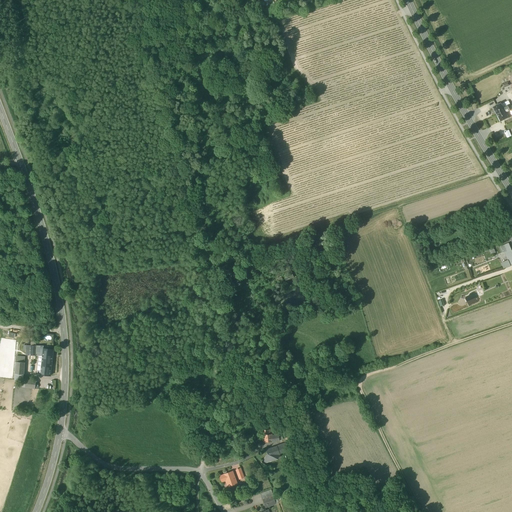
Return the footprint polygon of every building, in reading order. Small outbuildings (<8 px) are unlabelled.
[(496,114),(509,108),(507,105),(503,107),(500,103),(493,107),(496,114)] [(505,113),(510,111),(509,108),(496,114),(500,121),(507,117),(505,113)] [(510,266),(511,265),(511,252),(509,244),(500,247),(503,252),(504,252),(508,260),(510,266)] [(448,263),(438,266),(440,272),(450,269),(448,263)] [(469,305),(481,301),(479,297),(467,301),(469,305)] [(41,360),(52,361),(53,350),(43,349),(42,356),(41,360)] [(23,375),(25,363),(21,362),(22,357),(16,357),(16,362),(14,374),(23,375)] [(36,374),(50,376),(52,361),(41,360),(40,370),(37,369),(36,374)] [(36,380),(23,379),(21,379),(21,380),(20,387),(35,388),(36,380)] [(264,441),(273,441),(273,435),(272,428),(263,429),(264,441)] [(277,446),(280,453),(289,451),(286,443),(277,446)] [(267,458),(268,461),(277,458),(276,454),(280,453),(277,446),(267,449),(268,453),(269,455),(267,458)] [(226,480),(228,486),(233,484),(233,485),(237,484),(233,471),(220,476),(222,481),(226,480)] [(261,493),(266,507),(279,503),(276,494),(273,495),(271,489),(261,493)]
